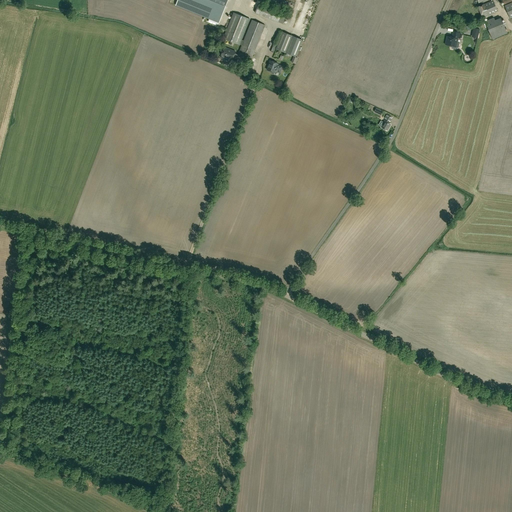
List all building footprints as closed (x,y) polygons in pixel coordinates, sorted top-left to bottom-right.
[(180,0),(179,5),(221,22),(230,0),(180,0)] [(483,18),(498,11),(493,0),(484,4),(483,1),(485,0),(477,0),(478,3),(480,2),(481,5),(478,6),(483,18)] [(259,2),(255,12),(283,24),(287,14),(259,2)] [(308,9),(305,8),(298,28),(300,29),(299,31),(303,33),(312,8),(309,7),(308,9)] [(223,38),(242,46),(244,41),(241,40),(250,19),(234,13),(223,38)] [(493,39),(507,32),(501,18),(495,20),(494,17),(485,21),(493,39)] [(252,20),(244,41),(242,46),(238,55),(235,54),(234,56),(250,63),(265,25),(252,20)] [(273,46),(271,51),(274,52),(277,46),(274,45),(280,31),(270,27),(264,43),(273,46)] [(458,38),(459,38),(461,38),(462,34),(460,34),(460,32),(454,31),(452,37),(447,36),(445,44),(456,47),(458,38)] [(292,35),(283,32),(276,49),(285,52),(292,35)] [(232,60),(234,56),(235,54),(236,52),(225,47),(221,55),(232,60)] [(271,61),(267,70),(274,73),(275,71),(280,73),(283,67),(278,65),(278,63),(270,60),(270,61),(271,61)] [(386,119),(384,122),(382,121),(379,126),(387,130),(391,124),(388,122),(389,121),(390,122),(393,117),(387,114),(384,118),(386,119)]
